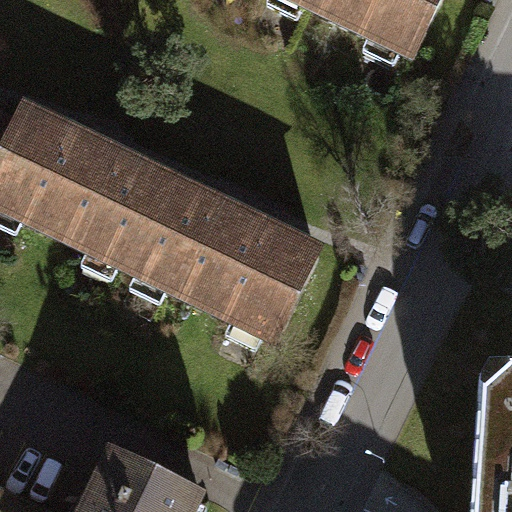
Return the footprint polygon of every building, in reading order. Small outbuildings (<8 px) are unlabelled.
[(246,0),(396,72),(430,0),(246,0)] [(0,227),(116,283),(165,181),(9,107),(1,122),(0,125),(0,227)] [(165,181),(116,283),(266,355),(315,253),(165,181)] [(511,511),(511,376),(481,374),(475,387),(465,511),(511,511)] [(192,511),(193,511),(96,465),(73,511),(192,511)] [(40,511),(0,492),(0,511),(40,511)]
